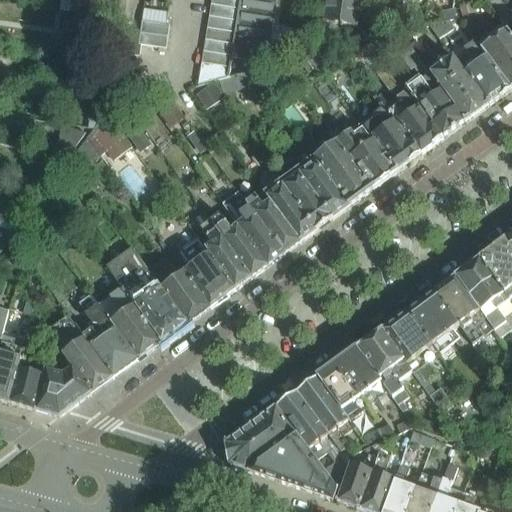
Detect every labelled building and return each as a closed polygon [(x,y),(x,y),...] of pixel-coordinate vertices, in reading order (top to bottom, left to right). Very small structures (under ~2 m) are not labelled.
[(240,0),(211,0),(211,6),(238,10),(240,0)] [(241,0),(229,80),(266,70),(269,54),(272,33),(277,0),(241,0)] [(327,0),(324,22),(338,25),(337,31),(342,32),(342,36),(354,38),(355,27),(357,27),(361,0),(327,0)] [(238,10),(211,6),(209,18),(237,22),(238,10)] [(455,21),(455,9),(442,13),(445,23),(450,21),(450,22),(455,21)] [(511,13),(500,22),(503,26),(511,38),(511,13)] [(237,22),(209,18),(207,30),(235,34),(237,22)] [(455,30),(450,22),(450,21),(445,23),(430,27),(439,40),(455,30)] [(168,38),(169,26),(168,26),(166,26),(166,25),(142,22),(140,34),(168,38)] [(392,37),(394,23),(389,22),(387,28),(364,25),(360,46),(373,42),(381,40),(392,37)] [(405,34),(406,25),(394,23),(392,37),(405,34)] [(511,91),(511,38),(503,26),(488,37),(487,36),(477,44),(476,42),(474,43),(510,93),(511,91)] [(235,34),(207,30),(205,41),(233,46),(235,34)] [(278,55),(281,34),(272,33),(269,54),(278,55)] [(166,50),(168,38),(140,34),(138,46),(141,46),(166,50)] [(386,50),(381,40),(373,42),(380,54),(386,50)] [(233,46),(205,41),(203,53),(231,57),(233,46)] [(141,46),(138,46),(113,42),(112,54),(139,58),(141,46)] [(510,93),(474,43),(465,50),(466,52),(454,60),(454,59),(451,61),(487,110),(510,93)] [(339,72),(335,61),(342,59),(340,52),(314,60),(326,76),(339,72)] [(231,57),(203,53),(201,65),(229,69),(231,57)] [(138,70),(139,58),(112,54),(110,66),(138,70)] [(487,110),(451,61),(428,78),(464,127),(487,110)] [(229,69),(201,65),(198,86),(227,78),(229,69)] [(136,82),(138,70),(110,66),(108,77),(136,82)] [(404,90),(405,89),(392,70),(386,74),(389,78),(385,81),(396,96),(401,92),(404,95),(386,109),(385,108),(383,109),(419,159),(442,143),(404,90)] [(134,93),(136,82),(108,77),(106,89),(108,89),(134,93)] [(464,127),(428,78),(422,82),(419,79),(405,89),(404,90),(442,143),(464,127)] [(225,101),(215,85),(195,98),(205,114),(225,101)] [(138,104),(134,93),(108,89),(103,117),(138,104)] [(419,159),(383,109),(374,117),(375,117),(363,126),(362,125),(361,126),(396,176),(419,159)] [(101,130),(86,140),(99,159),(105,167),(133,149),(110,117),(97,125),(101,130)] [(396,176),(361,126),(354,131),(346,122),(330,135),(336,144),(337,143),(373,192),(396,176)] [(92,164),(99,159),(86,140),(69,163),(85,187),(94,180),(90,174),(96,170),(92,164)] [(337,143),(336,144),(333,146),(332,144),(313,158),(314,160),(349,210),(373,192),(337,143)] [(349,210),(314,160),(307,151),(279,172),(278,173),(284,180),(320,231),(349,210)] [(278,173),(279,172),(275,168),(269,173),(277,185),(263,195),(269,203),(269,204),(299,246),(320,231),(284,180),(278,173)] [(46,193),(57,178),(38,173),(33,189),(46,193)] [(60,205),(50,191),(31,215),(38,224),(60,205)] [(223,207),(237,227),(267,269),(283,257),(249,210),(238,195),(223,207)] [(299,246),(269,204),(263,208),(255,197),(251,200),(252,200),(246,205),(250,209),(249,210),(283,257),(299,246)] [(267,269),(237,227),(231,231),(220,216),(210,223),(216,230),(251,281),(267,269)] [(0,257),(1,256),(22,228),(0,220),(0,257)] [(216,230),(210,223),(200,230),(212,245),(206,250),(205,250),(235,293),(251,281),(216,230)] [(205,250),(206,250),(198,240),(179,254),(187,266),(192,263),(194,266),(184,274),(211,310),(235,293),(205,250)] [(511,253),(505,244),(482,261),(511,302),(511,253)] [(160,292),(161,291),(132,250),(107,268),(122,290),(121,291),(162,346),(186,328),(160,292)] [(511,302),(482,261),(457,279),(494,330),(497,334),(496,335),(500,340),(511,332),(498,311),(510,303),(511,305),(511,302)] [(211,310),(184,274),(179,278),(171,267),(156,278),(164,289),(161,291),(160,292),(186,328),(211,310)] [(494,330),(457,279),(436,294),(461,327),(459,329),(472,346),(494,330)] [(138,363),(162,346),(121,291),(99,307),(97,308),(138,363)] [(454,332),(459,329),(461,327),(436,294),(408,314),(439,357),(456,344),(459,349),(464,346),(454,332)] [(113,381),(138,363),(101,313),(97,308),(99,307),(91,297),(90,298),(79,306),(95,329),(84,337),(82,339),(113,381)] [(28,305),(22,309),(28,317),(33,313),(28,305)] [(0,349),(4,337),(2,337),(9,312),(0,309),(0,349)] [(439,357),(408,314),(384,332),(414,373),(412,375),(438,409),(444,405),(427,381),(435,375),(428,365),(439,357)] [(74,327),(53,342),(72,370),(73,369),(92,396),(104,388),(113,381),(82,339),(84,337),(75,326),(74,327)] [(399,385),(412,375),(414,373),(384,332),(359,350),(390,393),(389,395),(398,407),(409,399),(399,385)] [(18,370),(19,370),(26,344),(4,337),(0,349),(0,402),(9,405),(18,370)] [(390,393),(359,350),(338,365),(370,408),(389,395),(390,393)] [(370,408),(338,365),(317,380),(348,423),(349,423),(370,408)] [(73,369),(72,370),(63,376),(59,375),(45,371),(44,377),(43,377),(34,412),(60,420),(68,414),(92,396),(73,369)] [(43,377),(19,370),(18,370),(9,405),(34,412),(43,377)] [(348,423),(317,380),(298,394),(348,462),(349,457),(342,448),(347,444),(344,438),(355,431),(349,423),(348,423)] [(348,462),(298,394),(277,409),(298,437),(314,460),(325,452),(329,457),(335,453),(338,457),(339,457),(346,466),(348,462)] [(298,437),(277,409),(227,446),(231,466),(250,473),(298,437)] [(387,437),(383,429),(363,437),(367,446),(387,437)] [(495,446),(499,437),(487,432),(484,441),(484,442),(495,446)] [(437,443),(413,434),(410,443),(434,451),(437,443)] [(314,460),(298,437),(250,473),(333,502),(334,503),(338,492),(337,491),(314,460)] [(506,449),(510,441),(499,437),(495,446),(506,449)] [(360,511),(380,455),(384,442),(363,452),(368,458),(364,470),(350,466),(337,503),(360,511)] [(511,468),(511,457),(502,454),(498,463),(511,468)] [(385,511),(396,482),(396,481),(384,477),(391,459),(380,455),(360,511),(385,511)] [(459,511),(465,496),(450,491),(460,463),(452,460),(448,469),(443,484),(445,485),(435,511),(459,511)] [(410,511),(423,477),(420,476),(415,491),(404,486),(409,471),(401,467),(396,481),(396,482),(385,511),(410,511)] [(435,511),(445,485),(443,484),(423,477),(410,511),(435,511)] [(482,511),(485,506),(484,505),(493,481),(483,477),(475,499),(465,496),(459,511),(482,511)]
